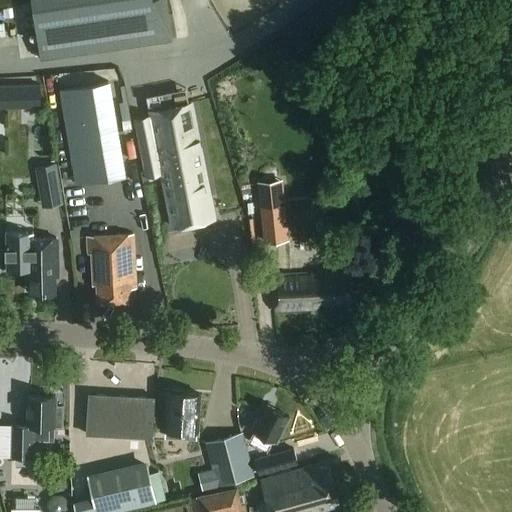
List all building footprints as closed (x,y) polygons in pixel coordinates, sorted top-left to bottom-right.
[(31,0),(40,59),(170,40),(164,0),(31,0)] [(75,185),(125,177),(109,82),(59,90),(75,185)] [(0,85),(0,102),(41,102),(40,85),(0,85)] [(149,115),(134,118),(146,176),(161,173),(172,229),(214,221),(191,103),(149,112),(149,115)] [(56,164),(36,167),(39,188),(59,185),(56,164)] [(257,181),(260,212),(286,210),(283,179),(257,181)] [(400,211),(386,200),(373,216),(387,227),(400,211)] [(316,212),(279,211),(279,242),(315,243),(316,212)] [(56,239),(33,239),(33,232),(5,232),(5,269),(27,269),(27,277),(31,277),(31,294),(53,293),(53,280),(57,280),(56,239)] [(138,289),(134,234),(88,237),(89,255),(92,255),(94,285),(98,285),(99,303),(131,301),(131,289),(138,289)] [(194,242),(190,276),(239,283),(244,248),(194,242)] [(345,303),(343,274),(316,276),(316,274),(274,277),(276,314),(308,312),(307,305),(345,303)] [(165,437),(181,438),(195,439),(198,395),(168,393),(167,408),(154,408),(155,398),(90,395),(87,435),(152,439),(153,418),(166,419),(165,437)] [(56,427),(57,397),(29,396),(29,425),(14,425),(13,457),(33,457),(33,441),(55,441),(56,427)] [(249,442),(255,446),(266,451),(272,440),(275,442),(288,417),(265,405),(258,420),(256,419),(251,429),(255,431),(249,442)] [(216,486),(217,486),(254,477),(242,433),(205,443),(216,486)] [(271,454),(254,458),(255,461),(259,475),(298,463),(294,447),(271,454)] [(92,497),(73,502),(75,511),(114,511),(166,500),(159,472),(149,474),(145,461),(87,474),(92,497)] [(321,468),(320,464),(261,480),(269,511),(321,511),(341,507),(330,466),(321,468)] [(191,511),(242,511),(237,487),(188,499),(191,511)] [(50,502),(49,509),(52,511),(62,511),(66,509),(66,502),(62,497),(54,497),(50,502)]
